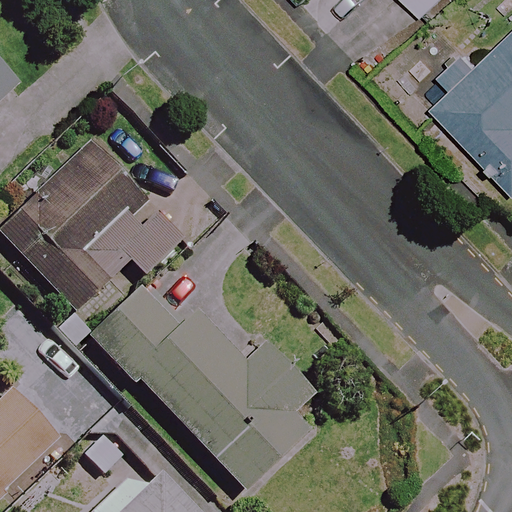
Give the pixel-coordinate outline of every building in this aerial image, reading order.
[(408,0),(426,18),(444,0),(408,0)] [(511,38),(483,66),(475,57),(450,80),(460,91),(440,111),(511,186),(511,38)] [(0,108),(17,93),(0,75),(0,108)] [(0,242),(74,320),(107,288),(127,269),(142,284),(188,239),(95,142),(0,233),(0,242)] [(179,329),(142,291),(92,341),(245,495),(327,414),(265,351),(245,371),(191,317),(179,329)] [(0,399),(0,497),(56,444),(7,393),(0,399)] [(187,511),(159,482),(137,502),(121,486),(93,511),(187,511)]
